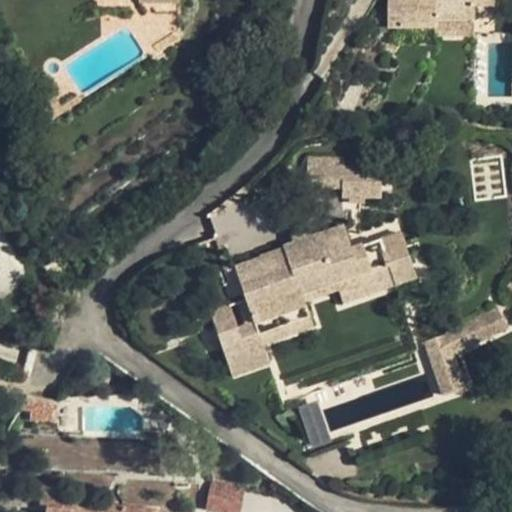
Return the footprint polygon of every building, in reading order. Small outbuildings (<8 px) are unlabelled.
[(387,0),(388,27),(437,27),(437,20),(475,20),(475,5),(495,5),(495,0),(387,0)] [(475,20),(437,20),(437,27),(437,35),(475,35),(475,20)] [(174,29),(152,43),(157,52),(180,37),(174,29)] [(64,111),(51,92),(30,105),(42,124),(64,111)] [(306,230),(247,262),(263,290),(230,310),(253,349),(274,336),(272,333),(284,326),(287,332),(304,323),(311,338),(315,344),(357,321),(354,314),(367,307),(352,281),(339,287),(306,230)] [(287,332),(284,326),(272,333),(274,336),(280,341),(287,344),(294,344),(298,344),(311,338),(304,323),(287,332)] [(318,402),(298,408),(310,448),(331,442),(318,402)] [(206,511),(215,511),(239,511),(243,485),(209,481),(206,511)]
